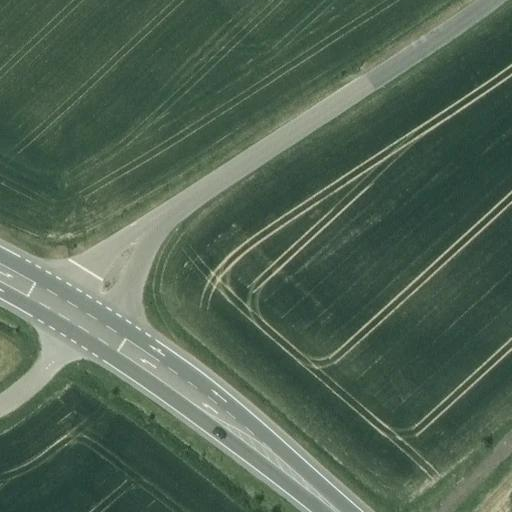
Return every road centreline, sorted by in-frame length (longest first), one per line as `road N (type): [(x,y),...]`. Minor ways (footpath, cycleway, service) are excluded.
road 1 (unclassified): [(489,0),(159,222),(125,257),(90,319)]
road 2 (primary): [(90,319),(333,511)]
road 3 (unclassified): [(90,319),(37,384),(0,408)]
